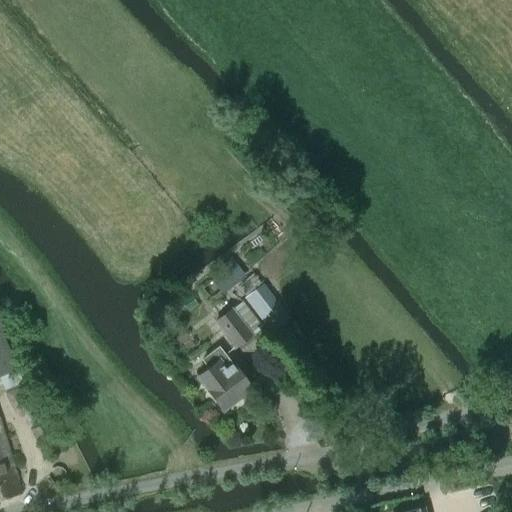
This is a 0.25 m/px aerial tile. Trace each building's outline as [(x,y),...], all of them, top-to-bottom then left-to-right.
[(216,275),(211,279),(221,292),(246,273),(234,258),(214,273),(216,275)] [(246,297),(264,323),(277,314),(260,288),(246,297)] [(232,309),(216,321),(235,346),(251,334),(232,309)] [(0,338),(0,374),(13,370),(0,338)] [(206,367),(196,374),(222,408),(250,387),(232,362),(228,365),(225,361),(215,348),(200,359),(206,367)] [(30,381),(4,392),(14,417),(40,406),(30,381)] [(0,421),(0,498),(21,492),(0,421)] [(48,422),(31,429),(42,459),(59,453),(48,422)]
